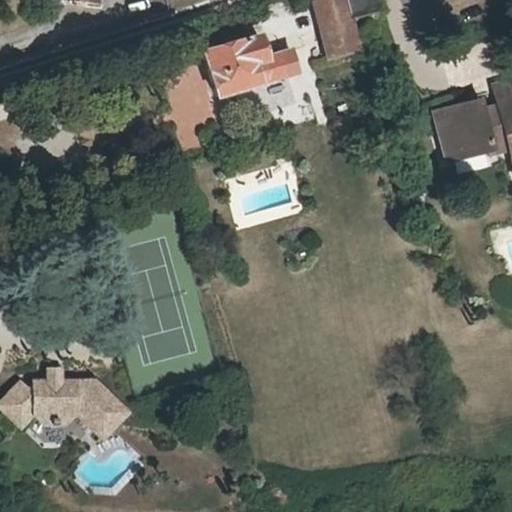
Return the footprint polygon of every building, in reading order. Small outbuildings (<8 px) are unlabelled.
[(312,0),(327,57),(360,48),(353,20),(347,0),(312,0)] [(347,0),(353,20),(382,12),(379,0),(347,0)] [(265,56),(259,33),(203,49),(216,94),(285,74),(279,51),(265,56)] [(453,119),(438,124),(441,134),(446,133),(453,155),(510,137),(511,143),(511,93),(510,94),(508,85),(448,104),(453,119)] [(433,109),(438,124),(453,119),(448,104),(433,109)] [(49,366),(48,375),(61,376),(61,366),(49,366)] [(61,376),(48,375),(47,381),(33,380),(27,385),(20,377),(0,393),(0,403),(11,417),(21,418),(30,410),(39,419),(62,422),(73,411),(92,433),(102,434),(125,413),(94,379),(76,378),(75,383),(60,382),(61,376)]
